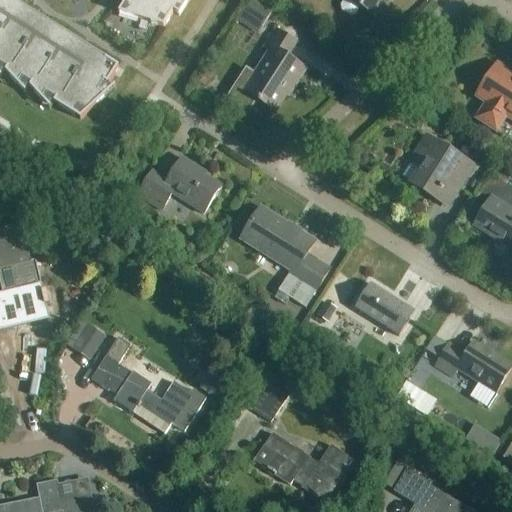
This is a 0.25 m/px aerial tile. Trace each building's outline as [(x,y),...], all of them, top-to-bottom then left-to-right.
[(119,69),(8,0),(125,0),(128,1),(118,16),(163,30),(173,15),(179,19),(191,0),(0,0),(0,78),(0,79),(5,73),(24,94),(30,89),(49,110),(54,105),(80,121),(115,89),(109,84),(119,69)] [(375,20),(387,0),(346,0),(346,1),(342,9),(343,13),(350,18),(355,17),(360,10),(375,20)] [(273,14),(253,1),(239,24),(259,36),(273,14)] [(276,114),(305,70),(287,59),(297,45),(276,31),(264,50),(269,54),(255,75),(247,70),(227,100),(250,115),(258,103),(276,114)] [(511,121),(511,77),(497,68),(477,98),(487,105),(477,120),(497,132),(506,117),(511,121)] [(421,134),(428,122),(410,112),(403,123),(421,134)] [(447,208),(472,167),(427,139),(414,159),(425,166),(413,186),(447,208)] [(476,163),(483,153),(468,144),(461,154),(476,163)] [(489,172),(495,163),(485,157),(479,166),(489,172)] [(221,188),(197,173),(199,170),(183,160),(169,183),(153,173),(138,197),(162,213),(172,197),(204,216),(221,188)] [(511,210),(509,209),(511,204),(511,190),(491,178),(481,195),(490,201),(472,229),(511,253),(511,210)] [(113,192),(107,201),(127,213),(132,204),(113,192)] [(306,310),(316,294),(330,272),(307,257),(316,243),(261,209),(241,242),(291,273),(279,293),(306,310)] [(484,266),(493,253),(449,223),(440,235),(484,266)] [(32,264),(24,226),(0,231),(0,269),(15,266),(19,283),(1,287),(4,300),(0,300),(0,324),(2,334),(46,324),(37,286),(42,285),(37,263),(32,264)] [(399,339),(415,313),(370,285),(354,311),(399,339)] [(368,354),(377,335),(327,310),(317,329),(368,354)] [(66,346),(90,362),(105,338),(80,321),(74,331),(75,332),(66,346)] [(133,377),(120,369),(132,351),(119,342),(92,383),(109,394),(110,393),(119,399),(116,404),(166,437),(173,426),(185,433),(203,405),(174,387),(164,403),(149,394),(154,387),(135,375),(133,377)] [(511,369),(511,367),(474,344),(466,357),(449,346),(435,367),(453,379),(458,372),(496,396),(511,369)] [(288,393),(271,381),(269,384),(268,384),(249,411),(269,424),(287,397),(286,396),(288,393)] [(216,382),(208,395),(217,401),(225,388),(216,382)] [(437,403),(406,384),(395,401),(426,420),(437,403)] [(273,436),(255,464),(290,487),(292,484),(325,506),(353,462),(337,452),(331,448),(319,466),(273,436)] [(511,466),(511,463),(511,439),(509,437),(497,457),(511,466)] [(454,509),(426,491),(429,486),(409,473),(395,495),(416,508),(412,511),(466,511),(456,505),(454,509)] [(486,474),(481,483),(489,488),(495,479),(486,474)] [(94,511),(93,504),(77,507),(76,500),(61,503),(58,489),(57,484),(36,488),(39,504),(0,511),(94,511)]
